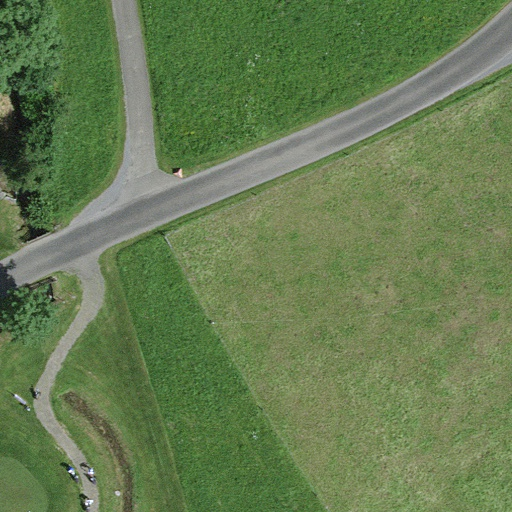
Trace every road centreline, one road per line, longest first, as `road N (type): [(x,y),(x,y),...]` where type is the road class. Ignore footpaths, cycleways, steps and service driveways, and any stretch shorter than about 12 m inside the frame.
road 1 (residential): [(511,37),(466,75),(0,281)]
road 2 (track): [(125,0),(141,86),(143,213)]
